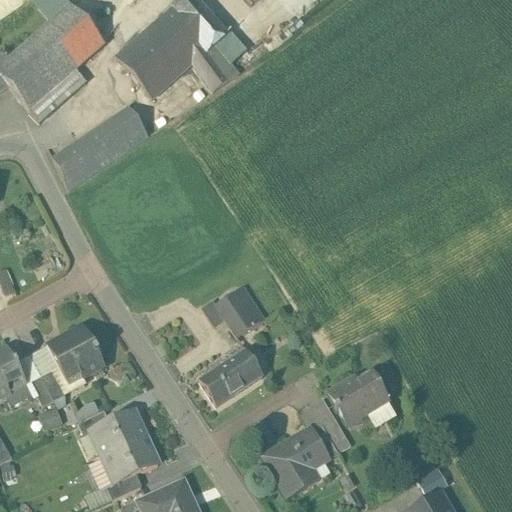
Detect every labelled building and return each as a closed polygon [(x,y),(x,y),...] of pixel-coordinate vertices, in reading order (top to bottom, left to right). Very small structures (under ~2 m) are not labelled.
[(62,0),(35,0),(31,4),(49,24),(68,7),(62,0)] [(227,38),(193,0),(181,0),(171,9),(172,10),(159,21),(196,64),(216,47),(227,38)] [(49,24),(0,67),(0,81),(8,90),(27,111),(27,112),(39,125),(85,84),(75,73),(104,47),(69,7),(68,7),(49,24)] [(159,21),(115,60),(151,102),(191,67),(212,95),(238,76),(216,47),(196,64),(159,21)] [(128,110),(52,161),(67,193),(148,139),(128,110)] [(0,286),(2,297),(14,294),(9,270),(0,271),(0,286)] [(215,307),(214,308),(223,321),(252,303),(243,289),(215,307)] [(212,303),(200,311),(213,329),(224,322),(223,321),(214,308),(215,307),(212,303)] [(252,303),(223,321),(224,322),(230,331),(258,313),(252,303)] [(258,313),(230,331),(236,341),(264,322),(258,313)] [(82,330),(46,349),(68,389),(81,382),(103,370),(96,357),(97,357),(94,352),(94,353),(82,330)] [(6,352),(0,354),(0,402),(25,390),(15,370),(17,370),(14,363),(12,364),(6,352)] [(245,354),(198,384),(215,410),(262,380),(245,354)] [(64,398),(51,374),(40,380),(53,404),(64,398)] [(374,377),(358,386),(356,382),(328,396),(335,410),(332,412),(334,417),(338,415),(345,429),(389,406),(374,377)] [(53,404),(40,380),(28,386),(42,410),(53,404)] [(350,450),(321,401),(310,408),(322,428),(334,448),(339,457),(350,450)] [(322,428),(310,408),(298,415),(307,431),(309,430),(311,435),(322,428)] [(38,419),(46,433),(63,424),(54,409),(38,419)] [(103,415),(76,429),(82,440),(90,436),(110,427),(103,415)] [(110,427),(90,436),(101,462),(145,442),(133,417),(110,427)] [(334,448),(322,428),(311,435),(323,454),(334,448)] [(307,431),(261,459),(286,501),(308,487),(302,477),(320,466),(327,461),(323,454),(311,435),(309,430),(307,431)] [(0,467),(11,461),(0,442),(0,467)] [(145,442),(101,462),(114,489),(135,480),(157,469),(145,442)] [(334,448),(323,454),(327,461),(320,466),(327,478),(345,467),(339,457),(334,448)] [(426,496),(446,482),(435,468),(416,482),(426,496)] [(114,489),(106,493),(112,504),(140,491),(135,480),(114,489)] [(189,497),(183,484),(138,505),(140,511),(195,511),(194,510),(196,509),(190,496),(189,497)] [(448,511),(440,497),(414,511),(448,511)]
